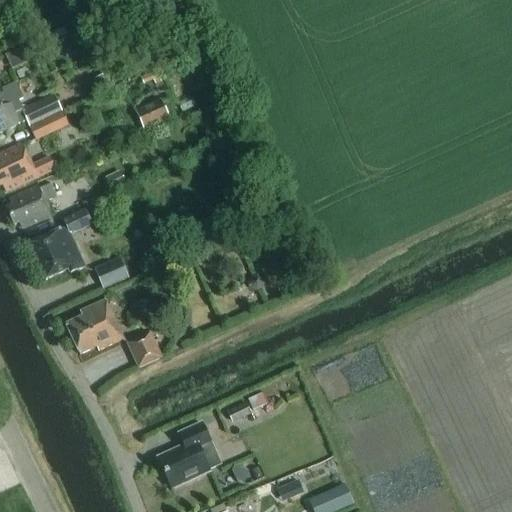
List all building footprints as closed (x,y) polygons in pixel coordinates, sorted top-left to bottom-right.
[(162,83),(157,71),(141,77),(144,85),(154,81),(156,85),(162,83)] [(94,80),(99,91),(114,85),(109,74),(94,80)] [(2,90),(4,94),(0,96),(0,134),(25,122),(30,130),(61,115),(53,100),(24,113),(19,102),(23,100),(16,84),(2,90)] [(136,112),(144,131),(170,119),(161,100),(136,112)] [(61,115),(30,130),(37,142),(68,127),(61,115)] [(0,187),(3,186),(6,193),(55,169),(50,160),(32,169),(20,145),(0,154),(0,187)] [(120,172),(106,179),(113,194),(127,187),(120,172)] [(51,185),(39,190),(44,203),(56,198),(51,185)] [(39,190),(37,186),(10,200),(13,206),(7,209),(15,226),(21,223),(24,230),(51,219),(44,203),(39,190)] [(64,223),(67,229),(29,245),(30,248),(31,247),(45,280),(46,282),(68,272),(71,277),(85,270),(71,238),(94,229),(86,213),(64,223)] [(123,264),(97,274),(103,290),(129,279),(123,264)] [(266,282),(264,276),(257,273),(251,276),(248,283),(250,288),(257,291),(264,288),(266,282)] [(82,318),(66,326),(80,356),(96,349),(98,352),(123,340),(105,301),(80,313),(82,318)] [(151,333),(127,344),(138,369),(162,359),(151,333)] [(260,394),(246,401),(251,412),(265,405),(260,394)] [(232,424),(252,416),(248,405),(228,413),(232,424)] [(220,465),(202,425),(179,435),(185,448),(158,460),(171,489),(209,472),(208,471),(220,465)] [(298,480),(287,485),(293,498),(304,493),(298,480)] [(313,511),(338,511),(354,505),(345,485),(309,501),(313,511)]
